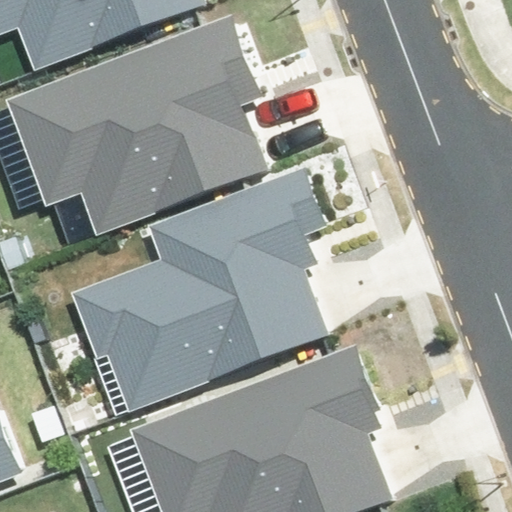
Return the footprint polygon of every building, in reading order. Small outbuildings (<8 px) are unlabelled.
[(0,0),(0,27),(14,23),(29,64),(198,7),(195,0),(0,0)] [(241,17),(7,97),(43,202),(79,190),(94,231),(263,174),(237,96),(265,86),(241,17)] [(90,283),(113,345),(124,341),(144,395),(337,323),(313,260),(324,256),(313,225),(334,217),(314,162),(160,219),(172,253),(90,283)] [(365,347),(130,426),(159,511),(361,511),(387,503),(360,426),(388,416),(365,347)] [(0,473),(31,462),(2,386),(0,386),(0,473)]
